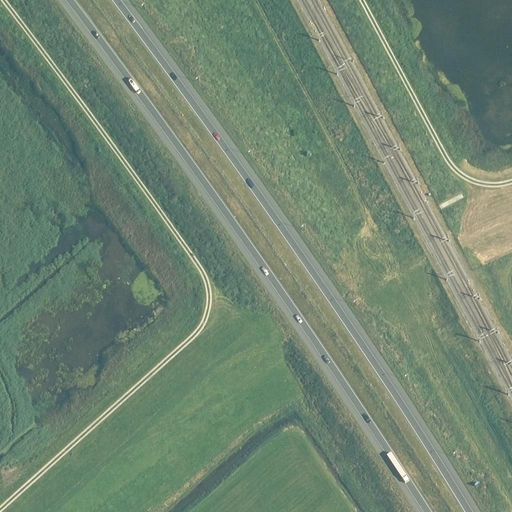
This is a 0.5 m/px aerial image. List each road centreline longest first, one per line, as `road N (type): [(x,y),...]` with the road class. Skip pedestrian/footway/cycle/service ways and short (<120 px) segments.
road 1 (trunk): [(69,0),(223,211),(424,511)]
road 2 (trunk): [(468,511),(116,0)]
road 3 (track): [(49,511),(215,363),(279,331)]
